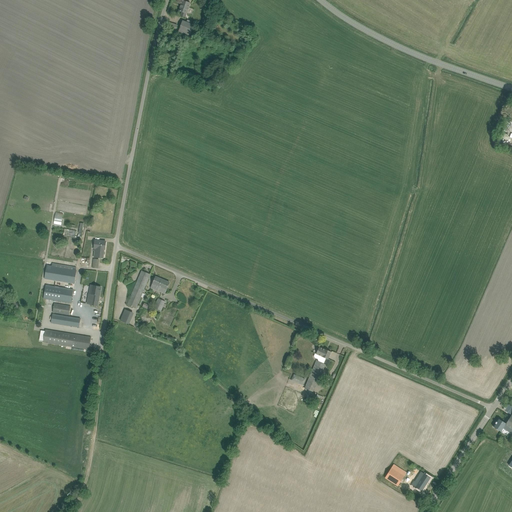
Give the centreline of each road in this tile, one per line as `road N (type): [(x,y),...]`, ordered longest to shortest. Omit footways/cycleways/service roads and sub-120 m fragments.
road 1 (unclassified): [(492,408),(116,246)]
road 2 (unclassified): [(116,246),(167,0)]
road 3 (tertiary): [(511,88),(399,47),(320,0)]
road 4 (track): [(101,346),(89,461),(67,511)]
road 5 (tertiary): [(426,511),(492,408)]
